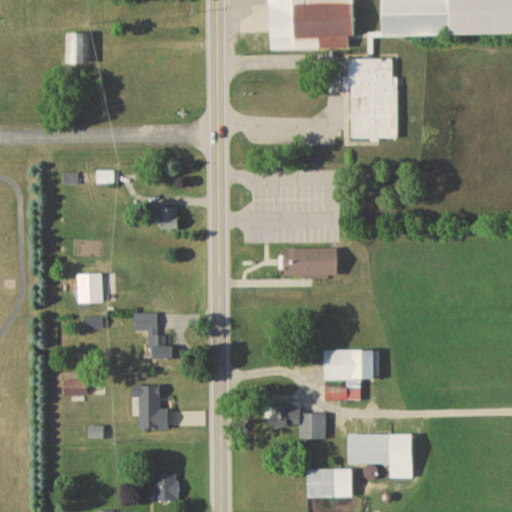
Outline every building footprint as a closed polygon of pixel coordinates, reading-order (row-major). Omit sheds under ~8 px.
[(511,0),(270,0),(272,53),(352,51),(352,41),(358,40),(356,0),(382,0),(383,41),(511,38),(511,0)] [(67,35),(67,66),(90,66),(90,35),(67,35)] [(399,142),(399,62),(353,62),(353,142),(399,142)] [(98,174),(98,185),(114,185),(114,174),(98,174)] [(180,232),(180,210),(162,210),(162,232),(180,232)] [(341,251),(286,251),(286,281),(341,280),(341,251)] [(103,277),(79,277),(79,305),(103,305),(103,277)] [(160,316),(136,316),(136,335),(150,334),(150,351),(157,351),(157,361),(176,361),(176,349),(168,349),(168,338),(160,338),(160,316)] [(86,332),(104,332),(104,320),(86,320),(86,332)] [(326,353),(326,383),(377,383),(377,353),(326,353)] [(66,383),(66,399),(90,399),(90,383),(66,383)] [(362,403),(362,389),(327,389),(327,403),(362,403)] [(301,443),(328,443),(328,416),(303,416),(303,410),(276,410),(276,428),(301,428),(301,443)] [(157,422),(157,440),(185,440),(185,422),(157,422)] [(105,429),(91,430),(92,442),(106,441),(105,429)] [(350,467),(391,467),(391,482),(415,482),(415,437),(350,437),(350,467)] [(309,472),(309,501),(355,501),(355,472),(309,472)] [(180,505),(180,477),(156,477),(156,505),(180,505)]
